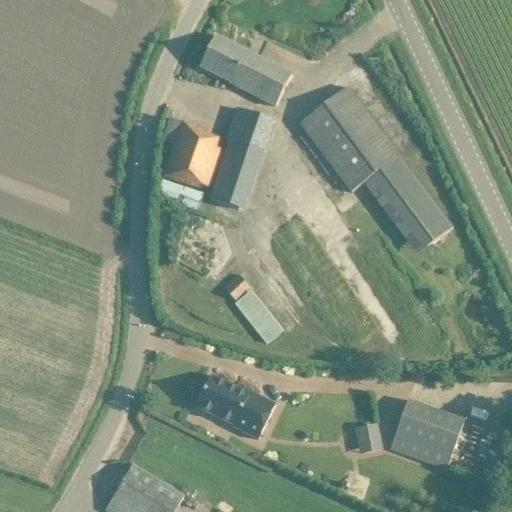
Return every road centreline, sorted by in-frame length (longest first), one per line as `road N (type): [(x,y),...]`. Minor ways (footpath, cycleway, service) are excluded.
road 1 (unclassified): [(64,511),(102,458),(129,399),(139,338),(130,193),(154,83),(196,0)]
road 2 (tertiary): [(511,259),(392,0)]
